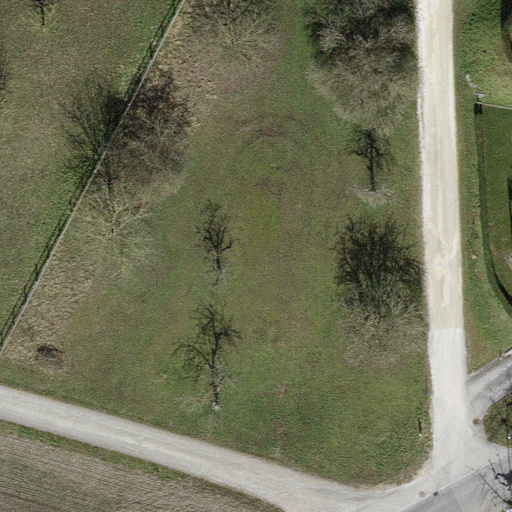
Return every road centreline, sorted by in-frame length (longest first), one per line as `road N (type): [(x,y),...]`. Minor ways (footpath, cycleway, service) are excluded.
road 1 (residential): [(443,0),(464,507)]
road 2 (track): [(0,406),(319,498),(334,511)]
